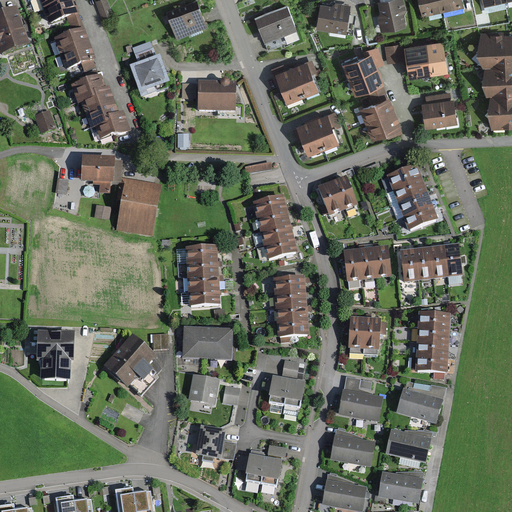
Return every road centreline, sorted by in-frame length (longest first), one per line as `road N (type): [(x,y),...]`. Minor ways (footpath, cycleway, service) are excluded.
road 1 (residential): [(302,511),(334,304),(323,245),(295,183)]
road 2 (residential): [(295,183),(410,144),(511,140)]
road 3 (residential): [(0,367),(149,467)]
road 4 (residential): [(283,156),(225,0)]
road 5 (residential): [(149,467),(0,487)]
road 6 (residential): [(283,156),(148,157)]
